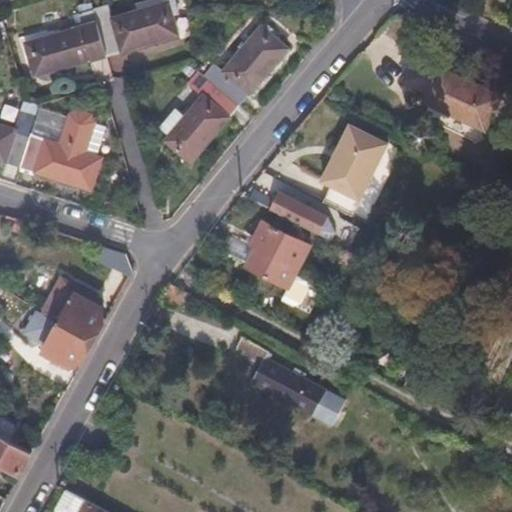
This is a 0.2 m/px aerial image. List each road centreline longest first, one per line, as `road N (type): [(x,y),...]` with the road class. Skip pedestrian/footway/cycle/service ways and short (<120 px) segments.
road 1 (residential): [(379,0),(168,244)]
road 2 (residential): [(168,244),(20,511)]
road 3 (residential): [(168,244),(0,192)]
